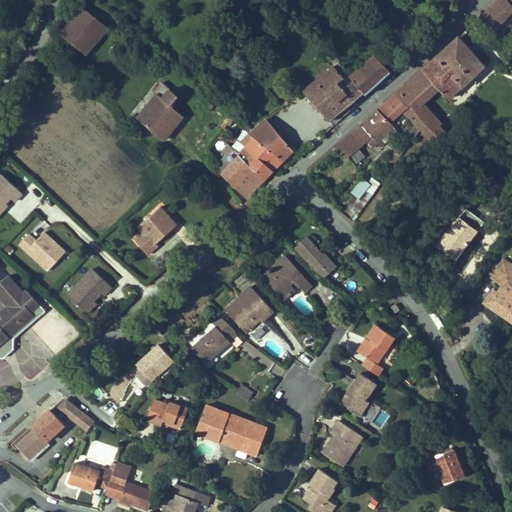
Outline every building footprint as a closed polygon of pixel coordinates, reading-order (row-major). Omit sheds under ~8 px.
[(495,31),(511,10),(511,0),(499,0),(495,4),(480,18),(495,31)] [(85,54),(107,27),(84,7),(61,34),(85,54)] [(448,99),(483,65),(458,38),(443,52),(398,92),(409,105),(411,107),(405,112),(416,125),(420,129),(437,142),(445,133),(439,126),(441,124),(422,103),(425,101),(420,95),(430,86),(435,91),(438,89),(448,99)] [(366,93),(391,71),(375,55),(351,76),(365,94),(366,93)] [(365,94),(351,76),(338,62),(303,90),(334,126),(368,95),(366,93),(365,94)] [(163,140),(183,116),(171,106),(179,97),(162,82),(153,92),(156,95),(137,118),(163,140)] [(425,101),(435,91),(430,86),(420,95),(425,101)] [(217,102),(205,91),(200,95),(209,105),(208,106),(211,109),(217,102)] [(372,115),(361,125),(379,140),(393,126),(389,122),(409,105),(398,92),(372,115)] [(293,150),(266,120),(252,131),(249,134),(282,161),(287,156),(293,150)] [(241,125),(249,134),(252,131),(243,122),(241,125)] [(345,140),(339,146),(344,152),(348,156),(357,148),(366,141),(372,147),(379,140),(361,125),(356,129),(350,135),(345,140)] [(410,143),(420,129),(416,125),(404,139),(405,139),(410,143)] [(282,161),(249,134),(242,143),(246,147),(273,171),(278,165),(282,161)] [(399,157),(410,143),(405,139),(395,153),(399,157)] [(251,167),(239,154),(228,144),(222,151),(233,161),(223,173),(247,197),(255,188),(264,179),(260,175),(259,174),(251,167)] [(246,147),(239,154),(251,167),(259,174),(260,175),(264,179),(268,174),(273,171),(246,147)] [(356,164),(364,155),(357,148),(348,156),(356,164)] [(395,153),(387,164),(392,167),(399,157),(395,153)] [(15,201),(23,193),(1,173),(0,173),(0,213),(4,209),(2,207),(6,203),(11,197),(15,201)] [(340,209),(354,220),(381,184),(367,173),(340,209)] [(156,243),(172,229),(167,223),(171,220),(160,206),(138,226),(143,232),(134,239),(148,254),(158,245),(156,243)] [(176,225),(171,220),(167,223),(172,229),(176,225)] [(57,255),(62,249),(44,232),(36,241),(29,234),(19,244),(48,270),(60,258),(57,255)] [(307,237),(294,248),(315,271),(325,277),(336,267),(334,264),(327,256),(324,253),(323,254),(307,237)] [(60,258),(65,252),(62,249),(57,255),(60,258)] [(330,254),(327,256),(334,264),(337,261),(330,254)] [(312,285),(286,255),(273,267),(275,270),(271,274),(276,280),(270,285),(284,300),(288,296),(289,297),(292,294),(291,293),(295,289),(291,284),(294,280),(299,286),(305,292),(312,285)] [(496,300),(492,307),(507,318),(511,311),(511,265),(504,260),(492,279),(502,286),(497,292),(495,293),(496,300)] [(104,295),(112,287),(93,269),(68,295),(84,311),(94,300),(102,292),(104,295)] [(262,276),(270,285),(276,280),(271,274),(268,270),(262,276)] [(21,326),(34,315),(31,311),(39,304),(27,290),(23,293),(8,275),(0,282),(0,295),(1,297),(0,298),(0,344),(21,326)] [(291,284),(295,289),(299,286),(294,280),(291,284)] [(496,300),(495,293),(497,292),(494,289),(485,303),(492,307),(496,300)] [(256,291),(230,314),(244,330),(255,321),(254,319),(257,316),(260,320),(262,322),(274,311),(256,291)] [(87,313),(97,303),(94,300),(84,311),(87,313)] [(13,349),(13,338),(45,311),(39,304),(31,311),(34,315),(21,326),(0,344),(0,357),(3,357),(13,349)] [(216,326),(224,319),(220,314),(212,322),(216,326)] [(255,321),(244,330),(246,332),(260,320),(257,316),(254,319),(255,321)] [(220,350),(238,334),(224,319),(216,326),(192,348),(206,363),(220,350)] [(368,358),(377,363),(395,337),(376,324),(366,338),(370,341),(362,354),(368,358)] [(358,351),(362,354),(370,341),(366,338),(358,351)] [(146,386),(151,381),(174,361),(159,344),(137,364),(142,370),(137,375),(140,379),(146,386)] [(377,363),(368,358),(363,365),(377,375),(382,367),(377,363)] [(341,402),(357,412),(365,400),(376,383),(361,373),(351,387),(341,402)] [(247,400),(253,392),(242,385),(237,393),(247,400)] [(51,409),(53,412),(67,400),(64,398),(51,409)] [(188,408),(170,402),(169,404),(154,399),(147,420),(162,425),(163,422),(164,420),(170,422),(169,425),(181,429),(188,408)] [(46,441),(71,418),(87,430),(94,422),(67,400),(53,412),(51,409),(32,427),(35,429),(17,445),(29,459),(48,442),(46,441)] [(365,400),(357,412),(360,414),(369,402),(365,400)] [(206,405),(201,420),(223,428),(229,414),(206,405)] [(201,420),(196,432),(248,451),(253,439),(262,443),(267,428),(229,414),(223,428),(201,420)] [(331,432),(335,435),(338,430),(341,433),(346,425),(339,420),(331,432)] [(350,454),(346,451),(355,437),(359,440),(360,439),(363,442),(366,437),(363,435),(362,436),(346,425),(341,433),(338,430),(335,435),(323,452),(343,465),(350,454)] [(15,442),(17,445),(35,429),(32,427),(15,442)] [(350,454),(359,440),(355,437),(346,451),(350,454)] [(262,443),(253,439),(248,451),(257,455),(262,443)] [(439,456),(434,458),(438,466),(445,483),(464,475),(453,450),(439,456)] [(432,468),(438,466),(434,458),(439,456),(437,451),(430,454),(428,461),(432,468)] [(110,482),(114,471),(101,466),(100,471),(75,462),(68,481),(79,485),(80,483),(84,484),(83,486),(93,490),(96,484),(108,488),(110,482)] [(114,471),(110,482),(125,487),(120,499),(132,504),(148,510),(155,492),(126,481),(131,467),(117,462),(114,471)] [(333,487),(338,480),(319,469),(310,483),(316,487),(313,491),(310,489),(304,499),(311,504),(309,507),(315,511),(324,511),(325,511),(325,504),(327,504),(326,501),(326,498),(326,494),(330,496),(335,488),(333,487)] [(106,494),(120,499),(125,487),(110,482),(108,488),(106,494)] [(210,496),(201,493),(177,484),(166,511),(193,511),(195,510),(198,502),(207,506),(210,496)] [(327,504),(325,504),(325,511),(327,511),(329,511),(335,503),(326,498),(326,501),(327,504)]
